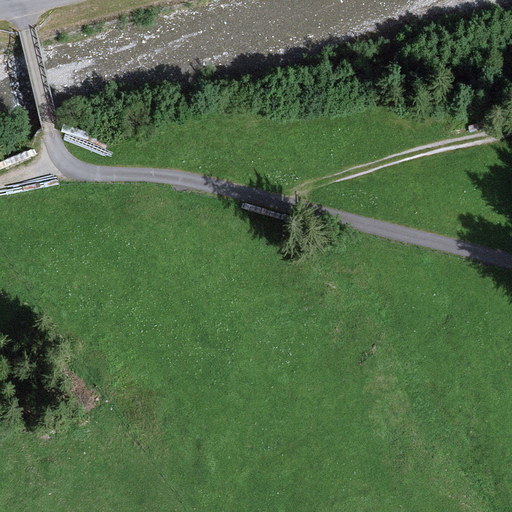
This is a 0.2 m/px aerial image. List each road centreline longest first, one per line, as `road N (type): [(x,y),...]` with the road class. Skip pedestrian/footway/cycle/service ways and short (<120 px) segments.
road 1 (track): [(20,9),(50,132),(71,165),(194,180),(511,262)]
road 2 (track): [(272,199),(400,156),(488,137)]
